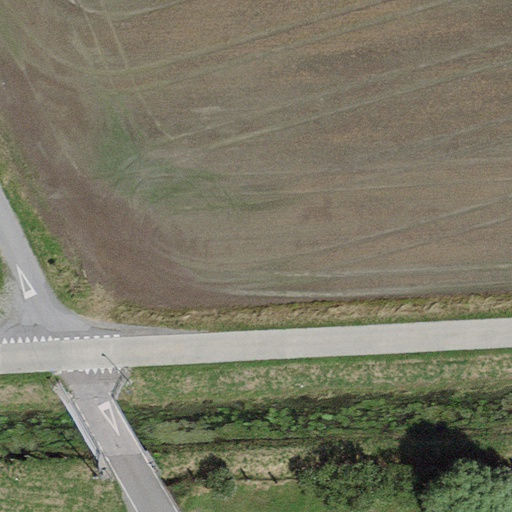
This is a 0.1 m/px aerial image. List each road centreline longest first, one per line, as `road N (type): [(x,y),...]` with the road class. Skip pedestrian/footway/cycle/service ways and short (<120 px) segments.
road 1 (unclassified): [(511,332),(67,355)]
road 2 (unclassified): [(159,511),(67,355)]
road 3 (unclassified): [(67,355),(0,211)]
